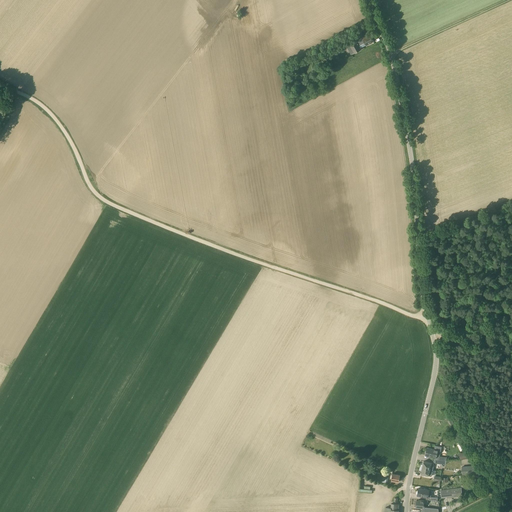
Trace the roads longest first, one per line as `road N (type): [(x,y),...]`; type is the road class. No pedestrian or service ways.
road 1 (unclassified): [(406,511),(436,362),(400,96),(371,0)]
road 2 (track): [(429,321),(105,200),(46,105),(0,81)]
road 3 (track): [(510,0),(390,51)]
